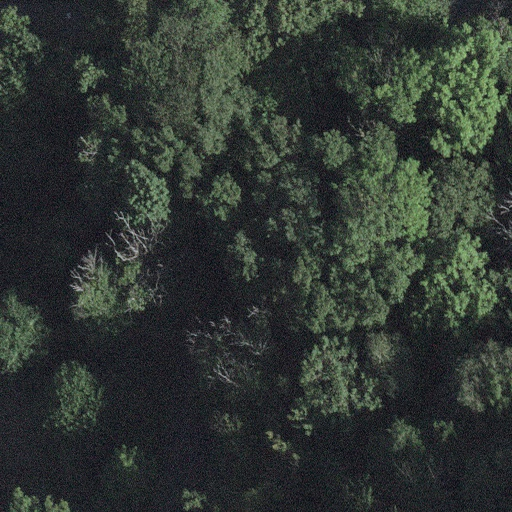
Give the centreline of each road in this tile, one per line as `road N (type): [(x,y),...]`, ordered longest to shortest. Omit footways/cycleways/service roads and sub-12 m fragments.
road 1 (unclassified): [(178,511),(201,333),(232,259),(323,160),(368,129),(511,67)]
road 2 (residential): [(415,0),(175,40),(0,43)]
